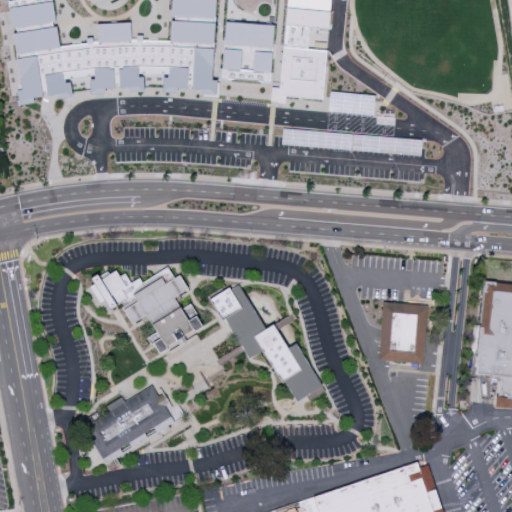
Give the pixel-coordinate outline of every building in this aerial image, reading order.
[(215,96),(214,0),(171,0),(171,45),(136,35),(130,23),(97,23),(97,42),(87,39),(54,52),(54,0),(15,0),(15,107),(42,97),(42,92),(71,100),(71,78),(86,78),(93,95),(116,86),(144,93),(144,77),(152,74),(162,77),(162,95),(191,84),(191,89),(215,96)] [(330,0),(286,0),(279,95),(322,98),(326,50),(308,49),(309,37),(328,38),(330,0)] [(274,25),(225,22),(224,47),(222,47),(220,79),(271,82),(274,25)] [(202,328),(192,309),(191,306),(180,308),(174,296),(187,289),(180,276),(173,277),(168,267),(141,281),(139,278),(130,283),(125,273),(92,277),(93,285),(91,286),(99,302),(105,301),(109,309),(128,299),(123,307),(122,307),(131,323),(146,315),(159,339),(152,342),(157,351),(202,328)] [(485,280),(511,282),(511,408),(495,407),(495,399),(482,398),(476,366),(485,280)] [(321,387),(297,343),(287,348),(274,324),(264,329),(238,283),(212,297),(246,360),(264,350),(293,403),(321,387)] [(392,300),(435,304),(431,364),(388,362),(392,300)] [(84,427),(105,464),(124,454),(123,452),(148,438),(145,433),(153,428),(157,433),(168,427),(168,425),(174,421),(167,408),(170,407),(163,394),(158,397),(152,385),(124,401),(121,397),(106,405),(110,412),(84,427)] [(318,511),(313,496),(418,461),(435,511),(318,511)]
